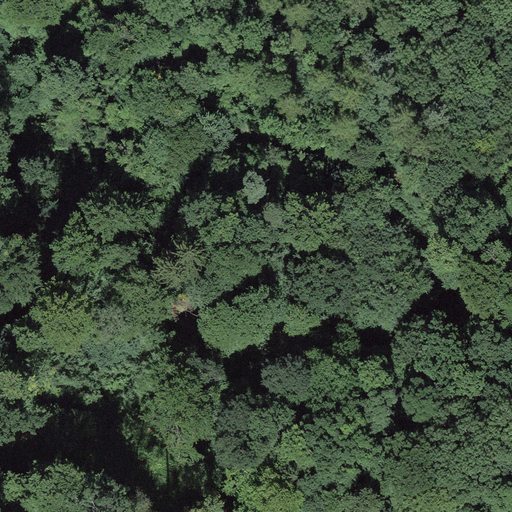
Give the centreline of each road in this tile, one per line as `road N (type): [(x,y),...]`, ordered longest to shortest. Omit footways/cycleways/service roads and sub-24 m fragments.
road 1 (track): [(312,511),(346,420),(336,346),(198,105),(80,0)]
road 2 (track): [(198,105),(244,137),(415,190),(511,261)]
